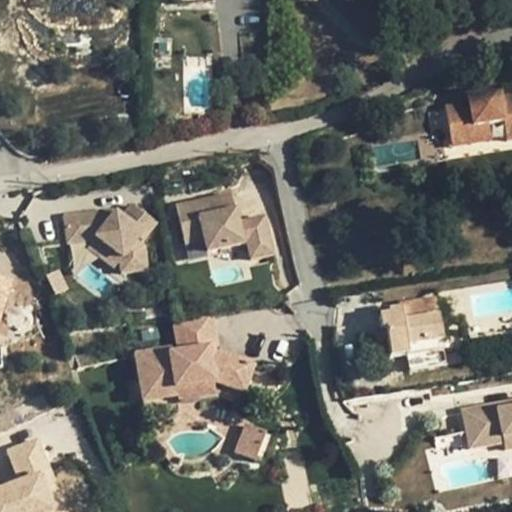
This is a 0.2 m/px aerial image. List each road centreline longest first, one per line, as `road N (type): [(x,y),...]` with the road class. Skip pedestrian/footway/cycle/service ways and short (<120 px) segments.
road 1 (residential): [(18,181),(273,136)]
road 2 (residential): [(273,136),(460,55),(511,42)]
road 3 (residential): [(273,136),(313,317)]
